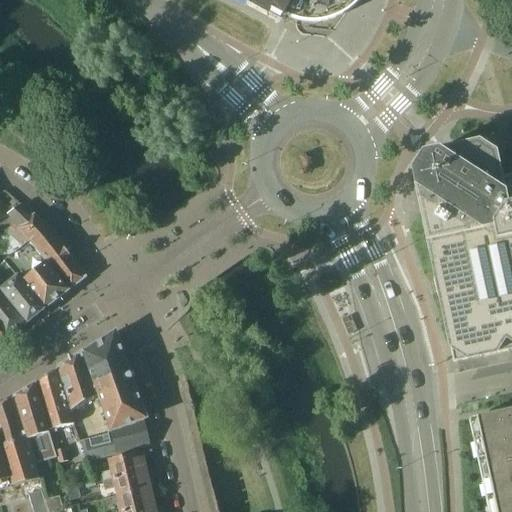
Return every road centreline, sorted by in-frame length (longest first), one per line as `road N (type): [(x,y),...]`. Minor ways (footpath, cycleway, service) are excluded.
road 1 (tertiary): [(418,511),(407,383),(376,279),(345,217)]
road 2 (residential): [(193,511),(161,384),(125,291)]
road 3 (tertiary): [(274,125),(141,0)]
road 4 (residential): [(0,163),(69,214),(125,291)]
road 5 (residential): [(125,291),(269,199)]
road 6 (residential): [(125,291),(0,377)]
